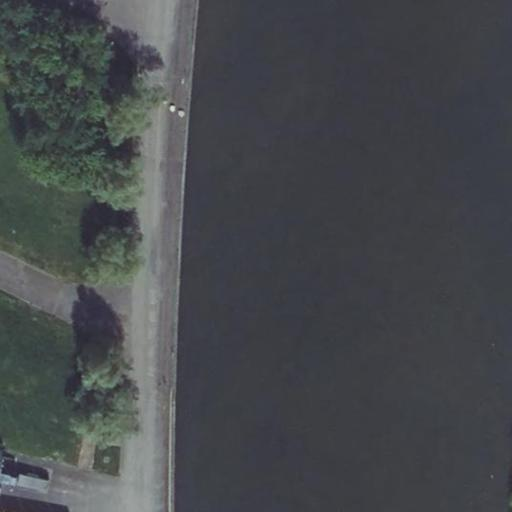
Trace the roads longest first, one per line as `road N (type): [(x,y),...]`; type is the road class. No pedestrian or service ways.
road 1 (unclassified): [(148,339),(166,0)]
road 2 (unclassified): [(0,269),(148,339)]
road 3 (unclassified): [(148,339),(142,492)]
